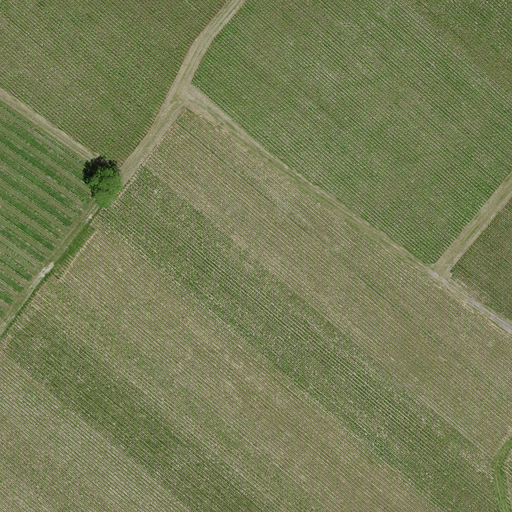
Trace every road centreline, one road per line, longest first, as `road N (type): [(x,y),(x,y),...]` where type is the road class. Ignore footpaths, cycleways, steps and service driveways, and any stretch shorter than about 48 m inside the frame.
road 1 (track): [(0,332),(140,157),(196,53),(238,0)]
road 2 (track): [(178,94),(436,275)]
road 3 (track): [(122,180),(0,94)]
